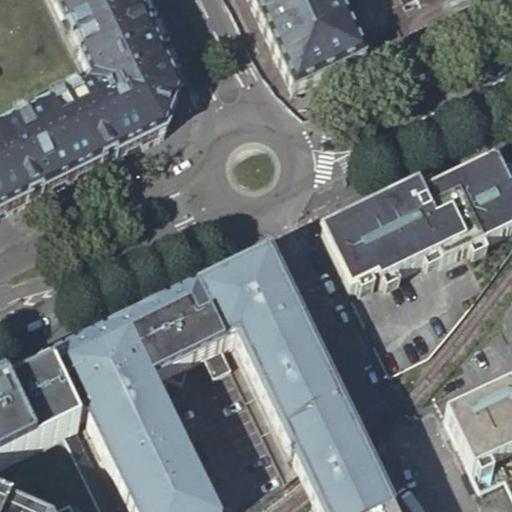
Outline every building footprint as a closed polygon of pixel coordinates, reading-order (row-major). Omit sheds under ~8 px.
[(0,0),(0,220),(120,161),(161,142),(176,100),(162,70),(128,0),(0,0)] [(245,0),(291,97),(362,63),(332,0),(245,0)] [(419,203),(416,197),(414,197),(320,242),(348,301),(375,288),(378,294),(415,276),(435,266),(439,274),(511,238),(511,195),(507,198),(506,195),(494,169),(487,173),(419,205),(419,203)] [(336,426),(335,425),(335,424),(335,423),(336,423),(336,422),(336,421),(336,420),(336,419),(336,418),(336,417),(335,416),(335,415),(334,415),(334,414),(333,414),(333,413),(332,413),(332,412),(331,412),(330,412),(330,411),(329,411),(328,411),(328,410),(333,407),(266,268),(257,272),(194,302),(220,357),(234,351),(295,478),(347,437),(341,424),(336,426)] [(154,321),(44,374),(70,430),(81,425),(123,511),(204,511),(180,462),(186,459),(160,406),(156,405),(163,384),(178,389),(182,375),(189,372),(197,368),(201,366),(220,357),(194,302),(167,315),(154,321)] [(228,375),(220,357),(201,366),(210,384),(228,375)] [(0,511),(123,511),(81,425),(70,430),(44,374),(0,394),(0,511)] [(504,483),(511,499),(511,387),(482,403),(445,422),(457,445),(482,494),(504,483)] [(479,495),(482,494),(457,445),(445,422),(444,422),(479,495)] [(310,509),(361,467),(354,451),(347,437),(295,478),(302,494),(310,509)] [(383,511),(368,481),(365,474),(361,467),(310,509),(311,511),(383,511)]
